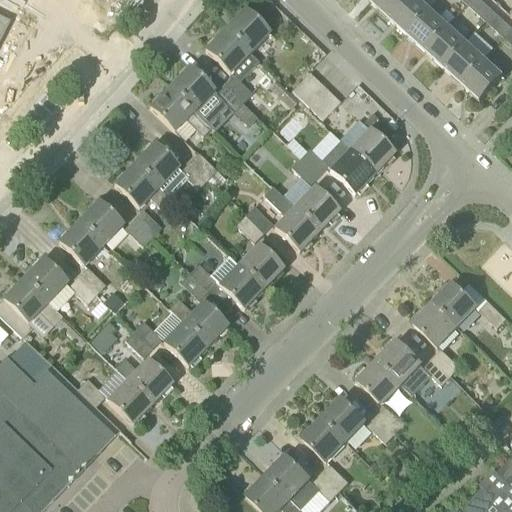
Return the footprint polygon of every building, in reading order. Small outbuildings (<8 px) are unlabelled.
[(406,0),(373,0),(369,5),(387,22),(406,0)] [(429,12),(415,0),(406,0),(387,22),(406,38),(429,12)] [(458,0),(467,8),(475,0),(458,0)] [(477,0),(475,0),(467,8),(486,25),(494,15),(477,0)] [(448,29),(429,12),(406,38),(424,55),(448,29)] [(249,58),(269,38),(244,14),(224,34),(249,58)] [(504,41),(511,32),(511,31),(494,15),(486,25),(504,41)] [(467,46),(448,29),(424,55),(443,72),(467,46)] [(222,91),(241,106),(256,119),(260,114),(254,109),(257,107),(253,104),(256,101),(251,97),(239,86),(258,66),(249,58),(224,34),(204,55),(232,81),(222,91)] [(485,63),(467,46),(443,72),(461,89),(485,63)] [(480,105),(504,79),(485,63),(461,89),(480,105)] [(215,98),(188,71),(169,92),(193,115),(205,126),(223,107),(214,99),(215,98)] [(309,77),(295,92),(292,95),(301,104),(318,86),(309,77)] [(268,93),(291,114),(297,106),(275,86),(268,93)] [(339,107),(328,95),(318,86),(301,104),(322,124),(339,107)] [(241,106),(222,91),(215,98),(214,99),(223,107),(233,116),(241,106)] [(169,92),(149,112),(173,135),(184,124),(203,141),(211,132),(205,126),(193,115),(169,92)] [(372,117),(362,128),(368,134),(383,148),(389,141),(373,126),(377,122),(372,117)] [(393,158),(368,134),(349,154),(349,155),(373,179),(393,158)] [(301,163),(307,156),(292,142),(292,143),(286,149),(301,163)] [(327,172),(354,199),(373,179),(349,155),(349,154),(340,146),(322,165),(309,153),(307,156),(301,163),(319,181),(327,172)] [(158,192),(168,202),(187,183),(180,176),(177,173),(153,148),(133,169),(157,193),(158,192)] [(226,184),(196,157),(188,166),(207,184),(217,194),(226,184)] [(301,163),(291,172),(310,189),(319,181),(301,163)] [(188,166),(180,176),(187,183),(199,193),(207,184),(188,166)] [(133,169),(113,189),(138,212),(148,202),(167,220),(176,210),(168,202),(158,192),(157,193),(133,169)] [(274,233),(298,257),(318,236),(294,213),(272,192),(263,201),(285,222),(274,233)] [(318,236),(338,216),(313,192),(294,213),(318,236)] [(122,230),(97,206),(77,226),(102,251),(122,230)] [(263,238),(272,230),(253,212),(245,221),(263,238)] [(151,242),(160,234),(142,216),(133,225),(151,242)] [(236,229),(255,247),(263,238),(245,221),(236,229)] [(142,251),(151,242),(133,225),(125,233),(142,251)] [(77,226),(58,247),(83,271),(102,251),(77,226)] [(263,294),(282,274),(257,249),(238,270),(263,294)] [(238,270),(237,270),(227,261),(210,280),(197,268),(188,278),(226,315),(235,306),(243,314),(263,294),(238,270)] [(47,308),(66,289),(42,263),(22,284),(47,308)] [(87,273),(77,282),(95,300),(105,290),(87,273)] [(169,314),(183,327),(182,328),(206,352),(226,331),(219,324),(226,315),(188,278),(180,288),(201,309),(192,318),(178,305),(169,314)] [(86,308),(95,300),(77,282),(68,291),(86,308)] [(0,319),(23,341),(31,333),(27,329),(37,318),(51,332),(53,330),(59,331),(62,333),(80,351),(85,346),(55,317),(47,308),(22,284),(3,305),(3,304),(0,307),(0,319)] [(457,332),(477,312),(452,288),(432,308),(457,332)] [(102,307),(113,317),(120,309),(110,299),(102,307)] [(506,323),(488,306),(479,315),(497,333),(506,323)] [(432,308),(413,328),(438,352),(457,332),(432,308)] [(134,336),(152,354),(161,344),(143,326),(134,336)] [(108,328),(90,347),(101,358),(116,343),(110,338),(114,334),(108,328)] [(163,348),(187,372),(206,352),(182,328),(163,348)] [(152,354),(134,336),(125,345),(143,363),(152,354)] [(421,369),(396,345),(377,365),(402,390),(421,369)] [(460,371),(442,354),(433,363),(451,380),(460,371)] [(45,511),(115,440),(47,375),(33,390),(5,362),(0,368),(0,511),(45,511)] [(451,380),(433,363),(424,372),(441,390),(451,380)] [(151,409),(171,389),(146,365),(136,375),(124,364),(115,373),(117,375),(127,385),(126,385),(151,409)] [(377,365),(357,386),(382,410),(402,390),(377,365)] [(105,401),(98,394),(87,383),(77,393),(96,411),(105,401)] [(126,385),(107,405),(132,429),(151,409),(126,385)] [(366,427),(341,403),(321,423),(346,447),(366,427)] [(404,429),(385,412),(377,421),(395,439),(404,429)] [(377,421),(369,430),(387,447),(395,439),(377,421)] [(321,423),(302,443),(327,467),(346,447),(321,423)] [(313,487),(285,460),(266,480),(298,511),(303,511),(320,495),(331,504),(339,496),(321,478),(313,487)] [(511,461),(497,477),(494,474),(511,491),(511,461)] [(321,478),(339,496),(348,486),(330,468),(321,478)] [(511,511),(511,491),(494,474),(484,484),(487,487),(462,511),(511,511)] [(246,501),(258,511),(298,511),(266,480),(246,501)]
